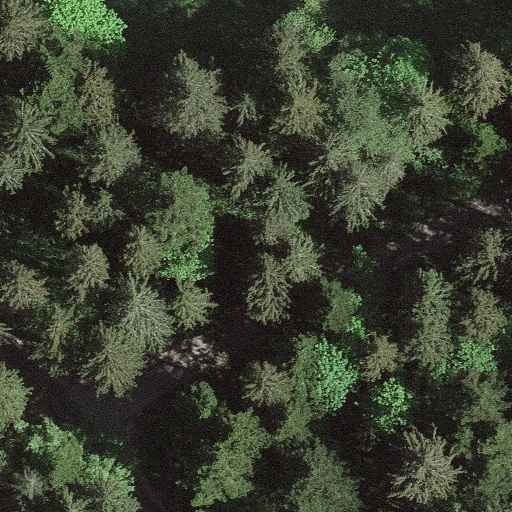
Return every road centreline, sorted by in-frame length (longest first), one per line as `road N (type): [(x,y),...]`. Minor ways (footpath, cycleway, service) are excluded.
road 1 (track): [(139,511),(212,306),(511,170)]
road 2 (track): [(130,511),(0,350)]
